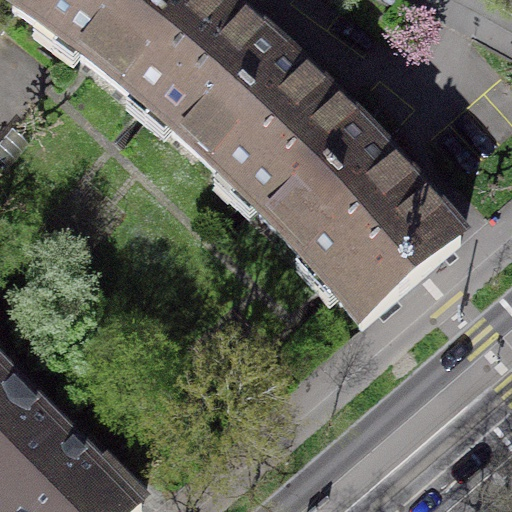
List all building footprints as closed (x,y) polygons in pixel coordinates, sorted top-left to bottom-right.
[(108,82),(173,0),(21,0),(12,13),(16,15),(17,14),(38,29),(37,31),(40,33),(41,31),(81,61),(80,62),(84,65),(85,64),(108,82)] [(176,139),(198,159),(284,64),(248,32),(248,31),(237,22),(226,12),(225,13),(209,0),(173,0),(108,82),(132,101),(131,102),(134,105),(135,104),(173,136),(172,137),(175,140),(176,139)] [(283,241),(375,153),(341,118),(331,107),(321,97),(320,97),(284,64),(198,159),(220,179),(219,180),(222,183),(223,182),(259,216),(258,218),(261,221),(262,220),(283,241)] [(408,188),(375,153),(283,241),(304,263),(302,264),(305,267),(306,266),(340,303),(338,304),(341,307),(342,306),(360,327),(359,328),(362,332),(460,246),(458,243),(457,244),(428,210),(428,209),(419,198),(409,187),(408,188)] [(0,430),(25,405),(0,379),(0,430)] [(52,433),(25,405),(0,430),(0,511),(140,511),(104,474),(98,480),(73,455),(75,452),(65,441),(55,431),(52,433)]
